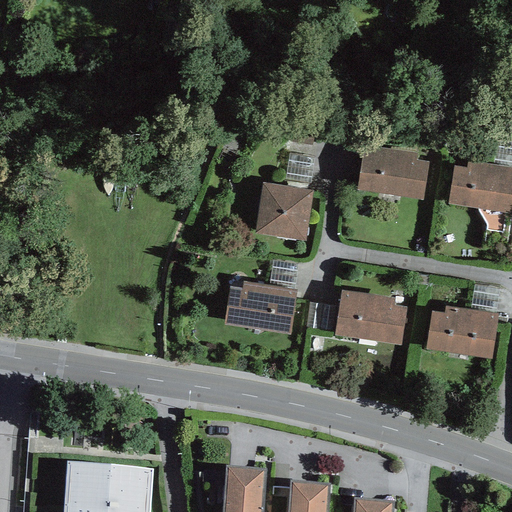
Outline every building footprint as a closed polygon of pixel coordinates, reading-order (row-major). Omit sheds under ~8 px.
[(416,153),(362,145),(355,190),(421,200),(427,163),(415,161),(416,153)] [(454,166),(448,204),(511,213),(511,168),(466,162),(466,168),(454,166)] [(262,185),(255,234),(305,241),(312,193),(262,185)] [(289,294),(229,282),(223,318),(284,330),(289,294)] [(399,303),(337,294),(331,333),(394,342),(399,303)] [(429,307),(424,347),(484,359),(491,319),(429,307)] [(148,511),(152,469),(65,463),(61,511),(148,511)] [(223,511),(261,511),(265,470),(227,467),(223,511)] [(291,482),(288,511),(326,511),(328,485),(291,482)] [(356,500),(354,511),(391,511),(393,503),(356,500)]
